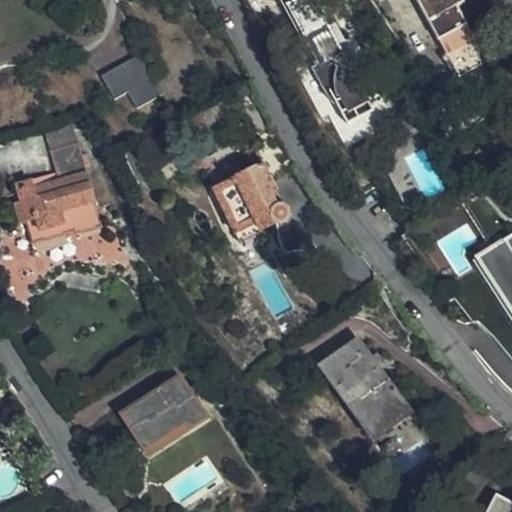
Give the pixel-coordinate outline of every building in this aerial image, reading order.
[(370,111),(311,0),(240,0),(263,46),(292,29),(353,141),(388,122),(379,106),(370,111)] [(140,54),(99,78),(110,101),(124,93),(133,111),(161,96),(140,54)] [(43,128),(49,152),(79,145),(74,121),(43,128)] [(276,137),(252,150),(259,165),(227,183),(223,186),(213,191),(235,235),(256,224),(261,233),(274,224),(282,224),(286,222),(288,216),(287,212),(285,208),(280,206),(277,206),(275,204),(269,192),(273,188),(271,183),(294,170),(276,137)] [(100,231),(79,145),(49,152),(55,176),(20,185),(23,202),(14,205),(19,225),(27,223),(33,244),(71,235),(72,238),(100,231)] [(511,235),(471,263),(511,325),(511,235)] [(511,342),(505,332),(489,343),(511,371),(511,342)] [(407,409),(357,342),(322,370),(371,436),(407,409)] [(208,417),(179,376),(130,411),(140,425),(132,430),(148,453),(187,424),(190,430),(208,417)] [(140,425),(130,411),(123,417),(132,430),(140,425)] [(511,511),(511,505),(495,497),(488,511),(511,511)]
